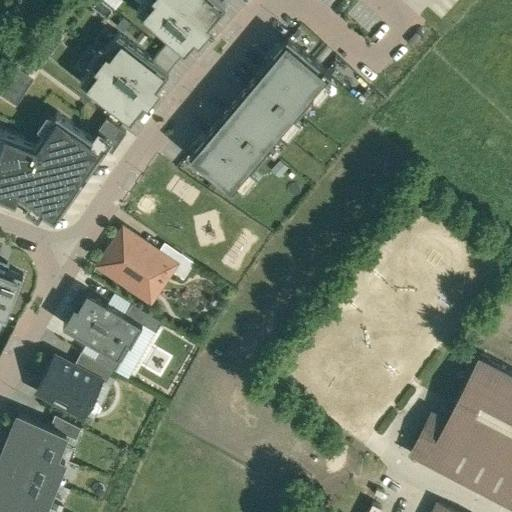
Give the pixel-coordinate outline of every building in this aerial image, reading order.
[(225,6),(218,0),(142,0),(136,8),(185,51),(225,6)] [(170,70),(120,32),(82,81),(133,119),(170,70)] [(284,42),(189,159),(232,194),(328,77),(284,42)] [(2,135),(0,139),(0,198),(17,205),(21,197),(56,222),(105,150),(61,119),(39,150),(2,135)] [(122,223),(94,265),(152,303),(174,269),(180,260),(161,248),(122,223)] [(167,239),(161,248),(180,260),(174,269),(186,277),(198,258),(167,239)] [(20,271),(0,263),(0,311),(5,314),(20,271)] [(128,312),(82,286),(62,320),(105,345),(124,355),(143,320),(128,312)] [(133,303),(128,312),(143,320),(158,329),(163,319),(133,303)] [(105,345),(98,358),(114,366),(117,367),(124,355),(105,345)] [(84,350),(78,362),(107,378),(114,366),(98,358),(84,350)] [(58,352),(38,391),(87,417),(107,378),(78,362),(58,352)] [(511,373),(480,357),(448,419),(433,411),(412,451),(511,501),(511,373)] [(17,409),(0,451),(0,511),(45,511),(68,456),(60,453),(69,430),(17,409)] [(463,511),(440,500),(433,511),(463,511)]
